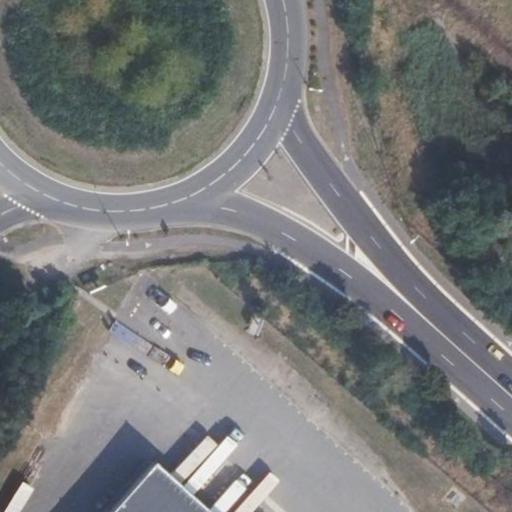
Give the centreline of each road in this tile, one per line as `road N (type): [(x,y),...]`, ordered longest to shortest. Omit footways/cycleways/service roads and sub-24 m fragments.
road 1 (secondary): [(494,380),(319,171),(279,96)]
road 2 (secondary): [(191,196),(293,236),(494,380)]
road 3 (secondary): [(50,199),(115,212),(191,196)]
road 4 (secondary): [(191,196),(236,165),(279,96)]
